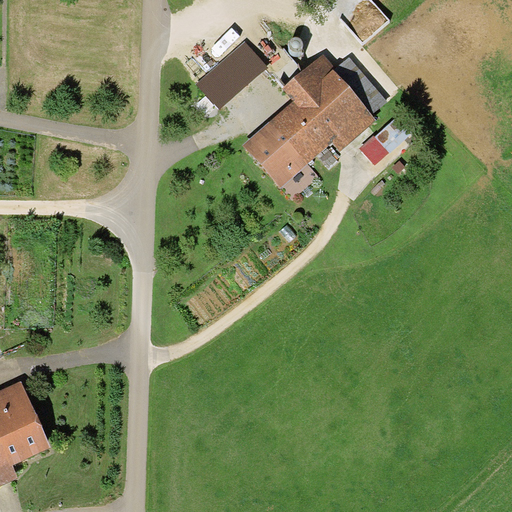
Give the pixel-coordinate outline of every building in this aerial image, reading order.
[(293,58),(299,56),(301,50),(301,49),(299,45),(293,43),(288,45),(286,51),(288,56),(293,58)] [(268,72),(245,44),(197,84),(220,112),(268,72)] [(291,106),(242,148),(280,193),(332,148),(339,156),(376,125),(371,119),(332,74),(321,60),(281,94),(291,106)] [(348,61),(332,74),(371,119),(386,106),(348,61)] [(396,121),(375,142),(389,156),(410,136),(396,121)] [(0,489),(16,483),(12,473),(51,456),(20,386),(0,394),(0,489)]
